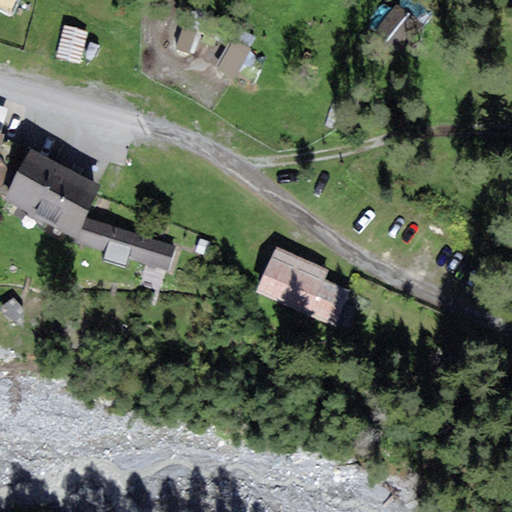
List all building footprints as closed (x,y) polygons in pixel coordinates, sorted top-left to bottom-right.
[(0,0),(0,7),(12,13),(17,0),(0,0)] [(0,132),(0,188),(3,189),(16,146),(0,140),(0,136),(1,133),(0,132)] [(74,170),(30,147),(2,200),(72,236),(99,183),(74,170)] [(126,265),(129,255),(165,267),(172,243),(101,221),(85,216),(73,242),(105,249),(102,258),(126,265)] [(328,268),(275,245),(255,291),(333,325),(350,287),(325,276),(328,268)]
